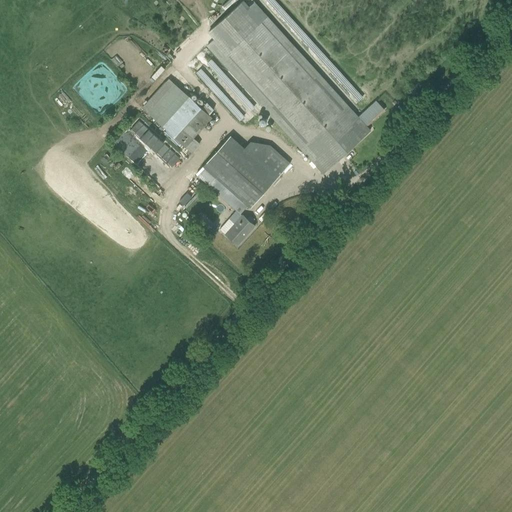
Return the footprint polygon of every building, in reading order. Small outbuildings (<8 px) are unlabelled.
[(370,130),(254,3),(248,9),(241,2),(209,31),(215,38),(207,46),(323,173),(370,130)] [(206,103),(201,108),(189,97),(162,126),(185,147),(212,118),(209,115),(214,110),(206,103)] [(363,113),(358,117),(363,123),(367,119),(370,121),(384,109),(376,101),(373,103),(363,113)] [(290,163),(270,145),(251,141),(244,149),(230,136),(204,165),(201,169),(214,180),(209,187),(240,214),(249,205),(251,207),(290,163)] [(130,204),(134,201),(127,192),(123,194),(130,204)] [(255,226),(247,219),(243,215),(235,224),(229,219),(219,229),(237,245),(255,226)]
